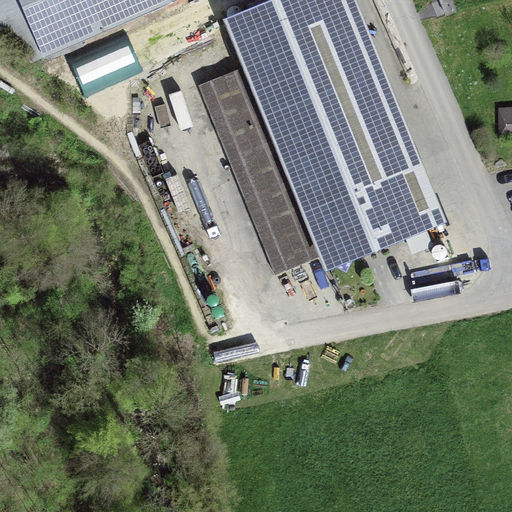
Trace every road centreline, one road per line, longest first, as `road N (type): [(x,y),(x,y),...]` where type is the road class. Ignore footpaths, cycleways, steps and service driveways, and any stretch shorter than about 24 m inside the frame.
road 1 (track): [(209,356),(141,186),(0,73)]
road 2 (unclassified): [(511,294),(387,0)]
road 3 (unclassified): [(511,294),(209,356)]
